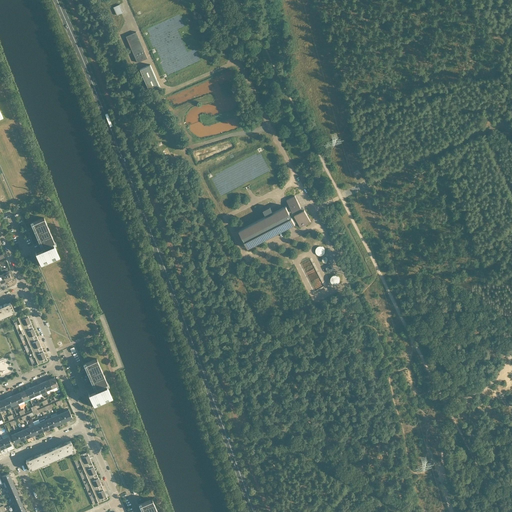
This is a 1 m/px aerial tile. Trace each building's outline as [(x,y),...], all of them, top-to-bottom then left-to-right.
[(123,13),(120,5),(120,4),(113,7),(117,15),(123,13)] [(136,32),(126,36),(137,62),(148,58),(136,32)] [(150,64),(140,69),(150,91),(160,87),(150,64)] [(304,210),(301,211),(300,208),(301,207),(295,195),(286,200),(289,205),(286,206),(239,230),(248,248),(295,223),(298,222),(300,227),(310,221),(304,210)] [(270,206),(263,210),(266,215),(273,212),(270,206)] [(44,217),(30,223),(32,227),(34,226),(44,249),(35,252),(41,266),(60,258),(53,242),(54,242),(44,217)] [(318,246),(316,254),(323,256),(325,248),(318,246)] [(11,270),(2,273),(6,281),(8,280),(8,281),(12,279),(11,278),(14,277),(11,270)] [(337,274),(330,277),(334,284),(341,281),(337,274)] [(319,277),(311,281),(315,290),(324,285),(319,277)] [(0,316),(4,315),(14,311),(14,312),(10,302),(9,303),(0,306),(0,316)] [(29,319),(27,314),(18,318),(20,323),(29,319)] [(32,325),(29,319),(20,323),(23,329),(32,325)] [(34,331),(32,325),(23,329),(25,335),(34,331)] [(37,337),(34,331),(25,335),(28,341),(37,337)] [(39,343),(37,337),(28,341),(30,347),(39,343)] [(42,349),(39,343),(30,347),(33,353),(42,349)] [(45,354),(42,349),(33,353),(35,358),(45,354)] [(47,360),(45,354),(35,358),(38,364),(47,360)] [(107,383),(97,359),(83,364),(85,368),(87,367),(97,390),(88,393),(94,407),(113,399),(106,383),(107,383)] [(54,377),(49,380),(52,388),(58,385),(54,377)] [(52,388),(49,380),(43,382),(47,390),(52,388)] [(47,390),(43,382),(37,384),(41,393),(47,390)] [(41,393),(37,384),(31,387),(35,395),(41,393)] [(35,395),(31,387),(26,389),(29,398),(35,395)] [(29,398),(26,389),(20,392),(24,400),(29,398)] [(24,400),(20,392),(14,394),(18,403),(24,400)] [(18,403),(14,394),(8,397),(12,405),(18,403)] [(12,405),(8,397),(3,399),(6,408),(12,405)] [(69,410),(63,412),(66,420),(72,418),(69,410)] [(66,420),(63,412),(57,415),(61,423),(66,420)] [(61,423),(57,415),(51,417),(55,425),(61,423)] [(51,417),(46,420),(49,428),(55,425),(51,417)] [(49,428),(46,420),(40,422),(44,430),(49,428)] [(44,430),(40,422),(34,424),(38,433),(44,430)] [(38,433),(34,424),(28,427),(32,435),(38,433)] [(32,435),(28,427),(23,429),(26,438),(32,435)] [(26,438),(23,429),(17,432),(21,440),(26,438)] [(21,440),(17,432),(11,434),(15,443),(21,440)] [(12,444),(8,436),(2,438),(6,447),(12,444)] [(59,456),(74,449),(75,451),(71,441),(70,441),(56,447),(59,456)] [(44,462),(59,456),(56,447),(41,454),(44,462)] [(90,458),(87,452),(78,456),(80,462),(90,458)] [(41,454),(32,457),(26,460),(30,470),(30,469),(44,462),(41,454)] [(92,463),(90,458),(80,462),(83,467),(92,463)] [(95,469),(92,463),(83,467),(86,473),(95,469)] [(97,475),(95,469),(86,473),(88,479),(97,475)] [(12,478),(9,473),(2,476),(1,476),(0,476),(0,477),(2,482),(5,481),(12,478)] [(100,481),(97,475),(88,479),(91,485),(100,481)] [(14,484),(12,478),(5,481),(7,487),(14,484)] [(102,487),(100,481),(91,485),(93,491),(102,487)] [(16,489),(14,484),(7,487),(9,492),(16,489)] [(105,493),(102,487),(93,491),(96,497),(105,493)] [(19,495),(16,489),(9,492),(11,496),(12,498),(19,495)] [(107,498),(105,493),(96,497),(98,502),(107,498)] [(21,500),(19,495),(12,498),(14,503),(21,500)] [(157,511),(152,499),(139,505),(140,508),(142,507),(144,511),(157,511)] [(24,506),(21,500),(14,503),(17,509),(24,506)]
